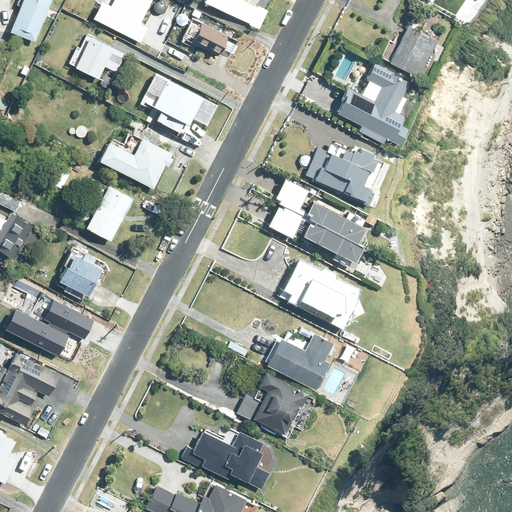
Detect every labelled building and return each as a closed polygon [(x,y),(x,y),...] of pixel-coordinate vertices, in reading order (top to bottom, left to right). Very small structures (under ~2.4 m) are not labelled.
[(18,0),(7,27),(32,37),(47,0),(18,0)] [(249,26),(258,8),(244,2),(245,0),(209,0),(206,7),(249,26)] [(258,8),(249,26),(260,32),(269,13),(258,8)] [(407,20),(388,57),(418,72),(436,35),(407,20)] [(219,57),(229,37),(202,24),(192,44),(219,57)] [(88,32),(72,62),(97,75),(103,63),(115,69),(124,51),(88,32)] [(26,53),(22,59),(29,64),(33,57),(26,53)] [(350,89),(337,114),(361,126),(358,131),(384,145),(387,139),(403,147),(412,130),(402,125),(406,117),(396,113),(412,83),(376,64),(367,80),(371,82),(364,96),(350,89)] [(16,74),(13,79),(19,82),(22,77),(16,74)] [(151,101),(159,105),(153,116),(178,129),(183,120),(188,121),(203,94),(165,74),(151,101)] [(167,153),(169,148),(140,133),(139,134),(131,130),(125,141),(110,134),(109,137),(106,135),(95,154),(151,184),(164,160),(166,161),(170,154),(167,153)] [(383,158),(371,152),(373,148),(360,142),(358,146),(351,143),(350,146),(329,137),(325,147),(316,143),(302,171),(367,203),(373,189),(369,188),(383,158)] [(60,185),(68,171),(55,163),(46,177),(60,185)] [(304,206),(298,203),(307,186),(283,173),(273,191),(278,194),(276,197),(277,197),(313,217),(355,238),(363,223),(361,222),(364,215),(348,207),(345,213),(310,194),(304,206)] [(106,181),(83,223),(109,237),(132,195),(106,181)] [(0,188),(0,200),(14,207),(19,198),(0,188)] [(361,241),(355,238),(313,217),(277,197),(265,220),(290,233),(299,215),(305,218),(300,229),(335,247),(331,255),(347,263),(351,256),(353,257),(361,241)] [(9,210),(0,225),(0,248),(13,257),(23,242),(33,248),(44,231),(9,210)] [(363,219),(372,223),(375,217),(366,213),(363,219)] [(54,274),(86,290),(100,263),(92,259),(95,254),(70,241),(60,259),(61,260),(54,274)] [(286,297),(292,301),(341,326),(355,297),(358,286),(296,254),(280,283),(282,284),(278,293),(286,297)] [(289,306),(292,301),(286,297),(283,303),(289,306)] [(16,308),(5,329),(59,356),(69,336),(67,335),(69,330),(87,339),(95,322),(53,301),(42,322),(16,308)] [(264,360),(314,386),(328,359),(323,356),(332,339),(312,329),(302,347),(279,333),(264,360)] [(0,411),(26,425),(34,408),(31,407),(39,392),(51,398),(62,376),(14,353),(0,380),(0,411)] [(216,356),(210,367),(217,370),(222,359),(216,356)] [(264,368),(256,383),(258,384),(252,396),(244,392),(234,410),(252,419),(253,416),(282,431),(294,409),(296,410),(306,391),(264,368)] [(180,455),(214,472),(215,470),(227,475),(229,470),(260,486),(269,470),(254,463),(261,449),(258,448),(262,440),(237,428),(230,442),(200,426),(190,445),(186,443),(180,455)] [(0,437),(0,458),(9,442),(0,437)] [(158,488),(147,510),(150,511),(239,511),(244,501),(215,486),(208,500),(203,497),(199,505),(176,494),(175,496),(158,488)]
